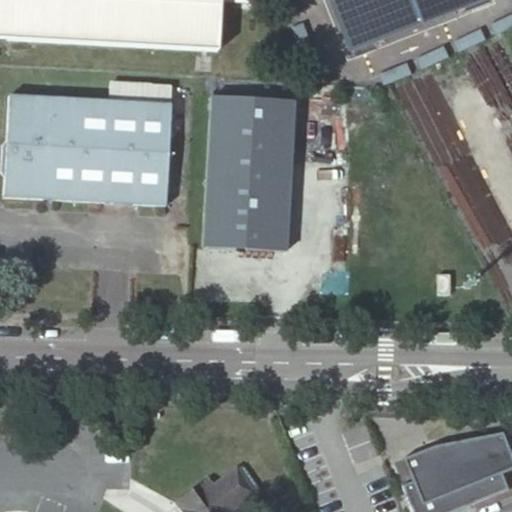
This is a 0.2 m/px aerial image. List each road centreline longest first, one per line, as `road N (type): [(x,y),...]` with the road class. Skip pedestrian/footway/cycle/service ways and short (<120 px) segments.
road 1 (tertiary): [(447,375),(431,356),(327,353),(228,354),(213,372)]
road 2 (tertiary): [(213,372),(222,383),(341,389),(432,389),(447,375)]
road 3 (tertiary): [(213,372),(0,364)]
